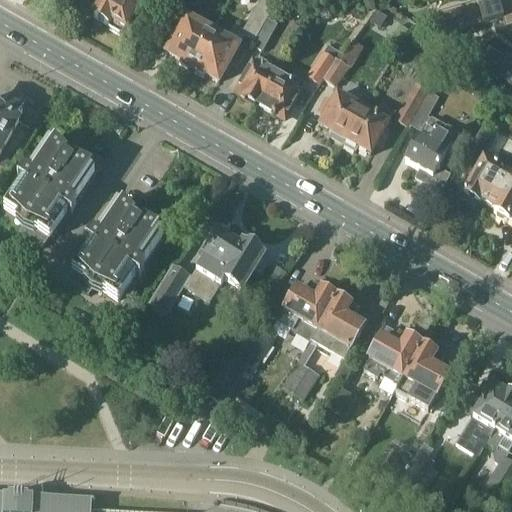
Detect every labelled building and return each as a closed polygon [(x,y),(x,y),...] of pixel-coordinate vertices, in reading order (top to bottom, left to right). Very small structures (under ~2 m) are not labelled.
[(104,0),(93,19),(108,27),(109,31),(120,37),(124,36),(144,0),(104,0)] [(200,0),(181,0),(180,3),(194,11),(200,0)] [(255,45),(268,22),(278,6),(267,0),(263,0),(244,34),(235,29),(226,45),(212,37),(194,70),(197,72),(196,75),(204,79),(207,77),(219,85),(245,39),(255,45)] [(486,0),(438,14),(444,37),(501,21),(502,21),(498,7),(499,7),(497,0),(486,0)] [(511,3),(499,7),(498,7),(502,21),(501,21),(504,30),(511,28),(511,3)] [(380,31),(387,20),(376,13),(369,25),(380,31)] [(194,70),(212,37),(198,29),(203,20),(192,14),(168,56),(181,63),(180,66),(188,71),(191,68),(194,70)] [(268,22),(255,45),(253,49),(263,55),(278,28),(268,22)] [(336,61),(339,63),(343,57),(327,47),(322,56),(334,64),(336,61)] [(511,63),(489,49),(476,70),(511,91),(511,89),(511,63)] [(334,64),(322,56),(308,80),(321,87),(324,82),(334,64)] [(259,108),(277,77),(264,70),(267,65),(259,60),(255,65),(253,64),(236,94),(242,98),(242,99),(259,108)] [(334,64),(324,82),(336,89),(348,68),(339,63),(336,61),(334,64)] [(277,77),(259,108),(260,109),(261,109),(273,116),(272,118),(275,119),(276,118),(284,122),(306,85),(297,80),(293,87),(277,77)] [(430,100),(432,96),(416,87),(395,124),(407,131),(409,128),(426,97),(430,100)] [(426,97),(409,128),(419,134),(421,131),(425,133),(419,143),(418,143),(415,142),(411,149),(414,151),(405,165),(410,168),(420,173),(415,181),(434,192),(438,186),(444,189),(451,178),(440,172),(443,168),(441,167),(452,147),(441,141),(447,130),(438,125),(428,120),(439,100),(432,96),(430,100),(426,97)] [(331,140),(341,146),(361,111),(337,97),(332,105),(327,102),(325,105),(324,106),(325,107),(323,111),(322,111),(321,112),(319,116),(324,119),(319,129),(333,137),(331,140)] [(3,114),(0,112),(0,157),(19,124),(18,123),(23,114),(8,106),(3,114)] [(361,111),(341,146),(355,153),(356,150),(370,158),(376,148),(381,151),(384,147),(384,146),(386,142),(387,142),(387,141),(389,137),(384,134),(394,116),(381,108),(375,118),(361,111)] [(498,136),(483,127),(463,162),(475,168),(483,154),(487,156),(498,136)] [(25,173),(18,181),(19,181),(22,183),(4,210),(26,225),(20,235),(42,250),(49,241),(50,241),(95,175),(97,176),(97,175),(84,169),(87,163),(90,165),(90,164),(56,141),(56,142),(57,142),(54,147),(49,143),(28,175),(25,173)] [(480,204),(488,208),(511,166),(511,145),(508,143),(500,155),(493,168),(483,162),(464,197),(459,206),(474,214),(479,206),(480,204)] [(493,214),(496,215),(496,221),(501,223),(506,221),(509,223),(510,222),(511,222),(511,166),(488,208),(494,212),(493,214)] [(117,205),(72,272),(73,272),(66,282),(89,298),(95,288),(118,303),(136,277),(139,279),(140,280),(144,270),(142,268),(163,237),(158,233),(161,229),(162,230),(163,229),(129,206),(128,207),(131,209),(127,214),(116,203),(115,204),(117,205)] [(197,274),(193,282),(185,294),(208,308),(223,285),(240,296),(253,274),(261,279),(269,266),(261,261),(262,259),(244,248),(243,250),(220,235),(212,248),(207,247),(200,258),(204,262),(197,274)] [(166,280),(159,291),(160,292),(155,301),(170,310),(189,280),(174,270),(167,281),(166,280)] [(311,344),(337,297),(327,292),(321,292),(314,288),(307,299),(296,292),(284,314),(285,315),(279,326),(293,334),(291,336),(310,346),(311,344)] [(337,297),(311,344),(343,363),(349,352),(350,353),(369,321),(358,315),(359,313),(350,308),(348,304),(337,297)] [(256,325),(207,398),(228,412),(257,431),(264,420),(247,408),(256,395),(249,391),(248,392),(244,389),(277,339),(256,325)] [(397,393),(423,346),(412,341),(407,341),(399,336),(398,338),(387,332),(370,363),(371,364),(365,375),(378,382),(380,379),(397,389),(396,392),(397,393)] [(423,346),(397,393),(429,411),(435,401),(437,401),(449,378),(438,372),(444,361),(436,357),(432,353),(433,352),(423,346)] [(334,380),(345,385),(354,368),(344,363),(334,380)] [(298,366),(282,390),(303,403),(318,378),(305,370),(298,366)] [(477,460),(486,445),(511,402),(511,399),(507,396),(508,393),(507,390),(500,386),(496,386),(494,389),(492,388),(492,390),(484,385),(476,399),(483,403),(472,421),(482,427),(466,453),(477,460)] [(341,392),(331,412),(345,420),(356,401),(341,392)] [(511,402),(486,445),(496,452),(493,457),(495,465),(500,468),(489,484),(510,496),(511,492),(511,464),(507,461),(511,452),(511,402)] [(396,495),(413,464),(415,460),(396,449),(369,495),(389,507),(396,495)] [(413,464),(396,495),(413,505),(432,475),(413,464)] [(91,511),(92,505),(44,502),(44,501),(44,499),(42,499),(42,501),(42,502),(32,502),(32,496),(29,496),(29,493),(28,493),(28,496),(25,496),(24,503),(12,503),(13,495),(10,495),(10,492),(9,492),(8,495),(5,495),(5,500),(0,500),(0,511),(91,511)]
